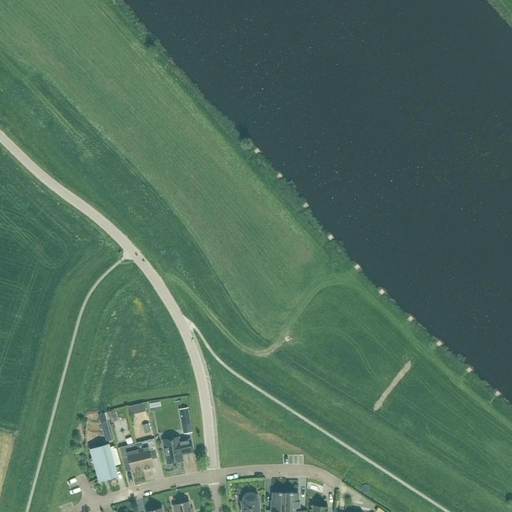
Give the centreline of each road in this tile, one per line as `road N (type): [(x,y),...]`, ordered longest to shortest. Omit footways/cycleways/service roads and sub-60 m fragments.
road 1 (unclassified): [(211,475),(201,380),(176,316),(117,236),(0,136)]
road 2 (unclassified): [(211,475),(304,469),(333,484)]
road 3 (unclassified): [(90,503),(211,475)]
